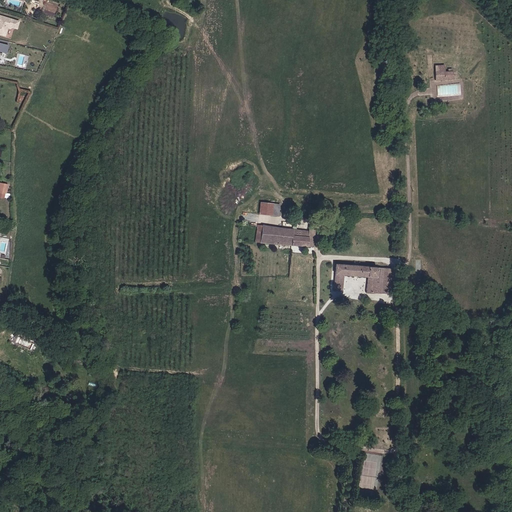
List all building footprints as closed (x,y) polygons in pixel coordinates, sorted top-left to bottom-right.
[(9,29),(11,28),(16,29),(18,22),(0,16),(0,34),(4,36),(7,28),(9,29)] [(453,79),(453,72),(444,72),(444,65),(435,65),(435,80),(453,79)] [(272,216),(273,204),(260,203),(259,214),(272,216)] [(312,247),(314,227),(309,226),(308,230),(263,226),(262,242),(312,247)] [(390,294),(392,269),(335,264),(333,289),(342,289),(343,275),(367,277),(366,292),(390,294)]
